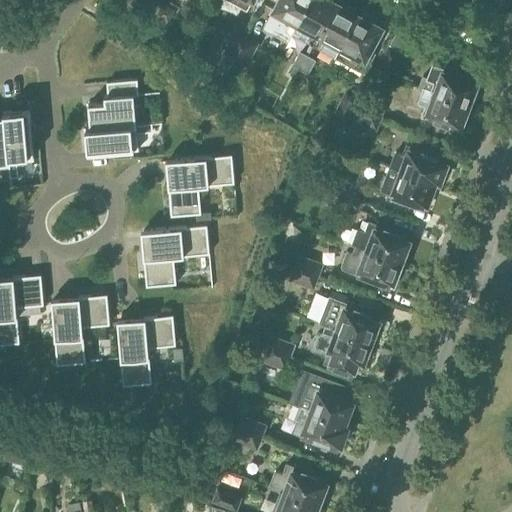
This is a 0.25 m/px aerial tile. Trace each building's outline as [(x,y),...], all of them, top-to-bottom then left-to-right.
[(152,13),(158,2),(154,0),(132,0),(131,2),(152,13)] [(251,0),(230,0),(238,4),(238,3),(247,8),(251,2),(251,0)] [(277,25),(292,33),(310,0),(279,0),(272,14),(281,18),(277,25)] [(336,3),(331,0),(310,0),(292,33),(307,41),(311,34),(317,38),(336,3)] [(168,23),(176,9),(164,3),(157,17),(168,23)] [(319,49),(334,57),(357,14),(336,3),(317,38),(324,42),(319,49)] [(357,14),(334,57),(365,74),(376,53),(370,49),(382,27),(357,14)] [(234,60),(247,36),(234,29),(222,53),(234,60)] [(234,60),(235,60),(247,66),(260,42),(247,36),(234,60)] [(400,53),(389,47),(377,68),(388,74),(400,53)] [(292,66),(300,70),(308,55),(300,51),(292,66)] [(316,59),(308,55),(300,70),(308,74),(316,59)] [(444,67),(444,68),(433,63),(427,77),(423,76),(419,86),(423,88),(423,86),(470,104),(479,80),(444,67)] [(105,102),(89,103),(91,127),(91,128),(137,124),(134,94),(139,94),(138,78),(111,81),(107,81),(108,83),(109,95),(105,95),(105,102)] [(460,130),(470,104),(423,86),(423,88),(418,102),(426,106),(422,116),(460,130)] [(347,121),(360,97),(346,89),(333,113),(347,121)] [(381,118),(387,104),(361,95),(356,109),(381,118)] [(12,110),(4,111),(4,115),(5,115),(10,167),(11,177),(19,176),(17,161),(18,161),(34,159),(31,127),(32,127),(31,115),(30,115),(30,109),(26,109),(12,110)] [(351,121),(377,131),(381,118),(356,109),(351,121)] [(0,167),(10,167),(5,115),(4,115),(0,115),(0,167)] [(91,127),(86,128),(87,136),(88,153),(94,153),(107,152),(113,151),(139,149),(137,132),(138,132),(153,131),(152,123),(137,124),(91,128),(91,127)] [(398,169),(436,184),(440,185),(449,160),(408,144),(403,155),(396,152),(391,167),(398,169)] [(175,159),(169,159),(171,186),(169,186),(170,199),(172,199),(174,215),(180,214),(196,213),(202,212),(199,185),(235,182),(233,159),(232,154),(212,156),(212,155),(175,158),(175,159)] [(391,167),(382,189),(394,193),(393,194),(427,207),(436,184),(398,169),(391,167)] [(327,172),(322,185),(347,195),(352,182),(327,172)] [(347,195),(322,185),(317,199),(342,209),(347,195)] [(356,245),(364,248),(402,262),(412,237),(370,221),(366,231),(359,229),(354,244),(356,245)] [(151,229),(144,230),(146,256),(144,257),(145,270),(147,269),(149,285),(155,284),(155,285),(177,283),(174,256),(210,253),(208,229),(207,224),(187,226),(151,229)] [(393,286),(402,262),(364,248),(356,245),(352,252),(347,250),(341,266),(343,269),(358,274),(357,278),(391,291),(392,286),(393,286)] [(294,266),(319,275),(324,263),(298,253),(294,266)] [(314,289),(319,277),(319,275),(294,266),(289,280),(314,289)] [(0,279),(0,343),(20,342),(17,306),(44,304),(42,282),(42,276),(26,277),(26,275),(21,275),(13,276),(13,278),(0,279)] [(334,327),(372,341),(382,316),(366,310),(365,306),(351,301),(349,302),(348,302),(349,298),(333,292),(321,322),(326,324),(334,327)] [(75,298),(52,300),(53,307),(56,343),(58,364),(63,363),(86,361),(83,326),(110,323),(108,302),(108,295),(92,297),(92,295),(79,296),(79,298),(75,298)] [(141,319),(118,321),(119,328),(122,364),(124,384),(129,384),(152,382),(149,346),(176,344),(174,322),(173,316),(158,317),(158,315),(145,316),(145,318),(141,319)] [(363,367),(372,341),(334,327),(326,324),(323,332),(319,331),(312,349),(327,354),(323,363),(328,365),(327,368),(353,378),(357,369),(361,371),(362,367),(363,367)] [(270,334),(265,348),(291,357),(296,344),(270,334)] [(173,348),(174,360),(183,359),(183,348),(173,348)] [(291,357),(265,348),(260,360),(286,370),(291,357)] [(345,422),(350,410),(353,410),(356,403),(354,400),(354,397),(321,385),(320,386),(309,382),(301,406),(308,408),(345,422)] [(295,420),(299,421),(295,432),(340,449),(345,436),(348,435),(351,428),(349,425),(349,423),(345,422),(308,408),(301,406),(295,420)] [(242,414),(237,427),(263,437),(267,424),(242,414)] [(263,437),(237,427),(232,441),(257,450),(263,437)] [(0,452),(5,454),(9,442),(9,441),(0,438),(0,452)] [(33,450),(9,442),(5,454),(4,459),(28,466),(33,450)] [(32,455),(32,472),(53,473),(53,455),(32,455)] [(270,487),(281,491),(319,505),(328,479),(287,464),(283,474),(276,471),(270,487)] [(237,511),(243,496),(217,486),(211,501),(237,511)] [(165,487),(155,489),(158,501),(168,499),(165,487)] [(316,511),(319,505),(281,491),(273,511),(316,511)] [(155,502),(157,511),(170,511),(168,499),(158,501),(155,502)] [(81,511),(80,501),(67,504),(68,511),(81,511)]
